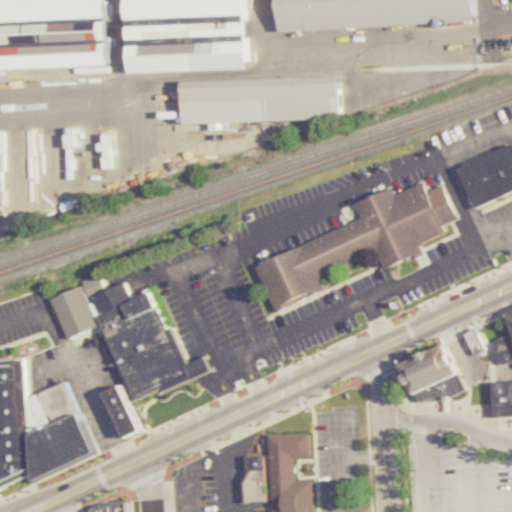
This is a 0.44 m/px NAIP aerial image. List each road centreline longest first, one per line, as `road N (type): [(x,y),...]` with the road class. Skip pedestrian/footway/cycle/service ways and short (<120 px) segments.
road 1 (secondary): [(79,492),(382,347)]
road 2 (residential): [(390,511),(382,347)]
road 3 (secondary): [(382,347),(511,285)]
